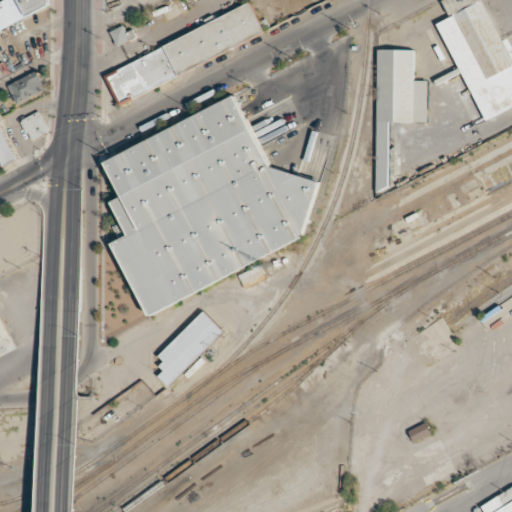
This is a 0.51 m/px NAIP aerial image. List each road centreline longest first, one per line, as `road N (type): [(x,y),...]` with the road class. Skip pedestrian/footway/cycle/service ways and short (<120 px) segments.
road 1 (residential): [(372,0),(66,161)]
road 2 (residential): [(72,381),(91,364),(91,145)]
road 3 (secondary): [(79,0),(66,161)]
road 4 (secondary): [(54,233),(52,391)]
road 5 (secondary): [(70,381),(73,231)]
road 6 (secondary): [(67,511),(70,381)]
road 7 (secondary): [(52,391),(49,511)]
